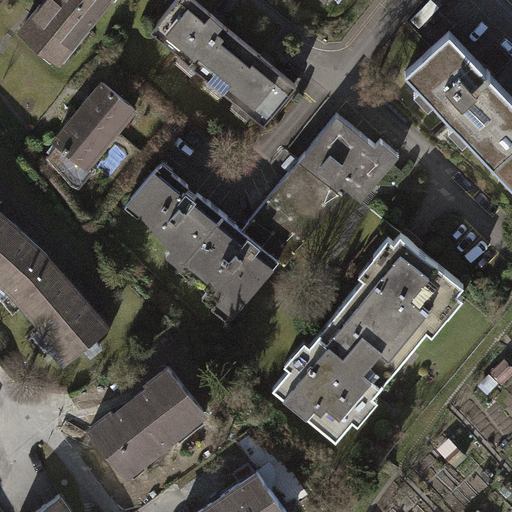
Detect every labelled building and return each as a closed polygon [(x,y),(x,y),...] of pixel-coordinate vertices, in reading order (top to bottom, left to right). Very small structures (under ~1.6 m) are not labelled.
[(42,0),(19,29),(56,60),(104,0),(42,0)] [(195,0),(173,0),(155,23),(180,44),(175,50),(261,122),(295,83),(195,0)] [(511,96),(448,29),(404,71),(511,184),(511,183),(511,96)] [(101,81),(77,110),(109,135),(133,106),(101,81)] [(86,166),(109,135),(77,110),(54,139),(60,144),(52,155),(68,176),(81,161),(86,166)] [(333,110),(240,228),(276,256),(287,264),(344,192),(336,190),(340,183),(359,198),(400,153),(379,137),(373,144),(333,110)] [(168,243),(184,256),(222,212),(197,190),(194,195),(182,184),(185,180),(171,167),(166,173),(156,164),(130,196),(143,208),(143,213),(168,243)] [(0,278),(10,287),(47,251),(0,209),(0,278)] [(240,228),(222,212),(184,256),(195,270),(194,273),(207,288),(217,295),(213,299),(232,312),(276,256),(240,228)] [(378,256),(271,388),(335,440),(442,309),(448,314),(463,296),(456,291),(463,283),(400,232),(393,239),(387,234),(373,252),(378,256)] [(106,324),(47,251),(10,287),(53,339),(47,345),(61,361),(106,324)] [(108,410),(89,426),(126,473),(203,412),(165,365),(145,381),(148,385),(111,414),(108,410)] [(285,511),(257,470),(195,511),(285,511)] [(70,511),(60,496),(34,511),(70,511)]
